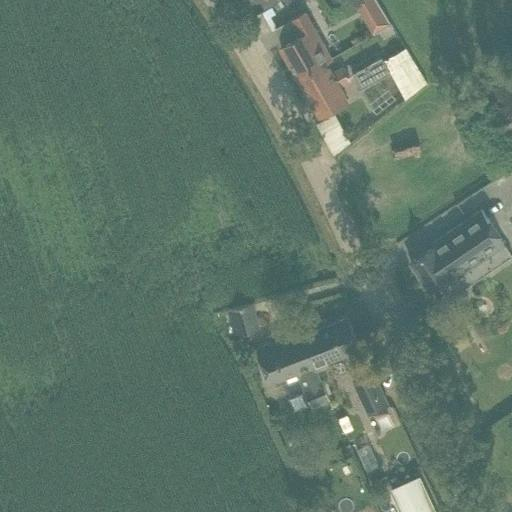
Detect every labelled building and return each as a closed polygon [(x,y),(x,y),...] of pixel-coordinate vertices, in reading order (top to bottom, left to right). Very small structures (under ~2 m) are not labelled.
[(358,0),(355,2),(375,33),(389,24),(374,0),(358,0)] [(280,45),(298,76),(324,61),(326,63),(332,59),(305,11),(291,19),(300,34),(298,36),(280,45)] [(361,88),(389,73),(391,72),(384,59),(382,57),(381,58),(353,74),(361,88)] [(324,61),(298,76),(300,81),(320,116),(338,106),(349,99),(341,85),(350,80),(349,79),(343,67),(332,74),(327,65),(326,63),(324,61)] [(511,133),(511,132),(511,84),(489,100),(511,133)] [(329,152),(349,144),(335,112),(316,121),(329,152)] [(410,262),(420,277),(430,292),(454,275),(456,278),(467,270),(474,281),(491,270),(511,255),(481,210),(432,243),(434,245),(410,262)] [(229,308),(236,334),(259,328),(252,302),(229,308)] [(311,331),(302,334),(314,365),(315,365),(317,370),(329,365),(328,360),(340,355),(360,348),(348,317),(311,331)] [(314,365),(302,334),(274,345),(273,342),(256,348),(269,384),(287,378),(288,381),(299,377),(312,407),(330,400),(317,370),(315,365),(314,365)] [(352,383),(367,414),(388,405),(373,373),(352,383)] [(436,511),(422,480),(394,492),(402,511),(436,511)]
